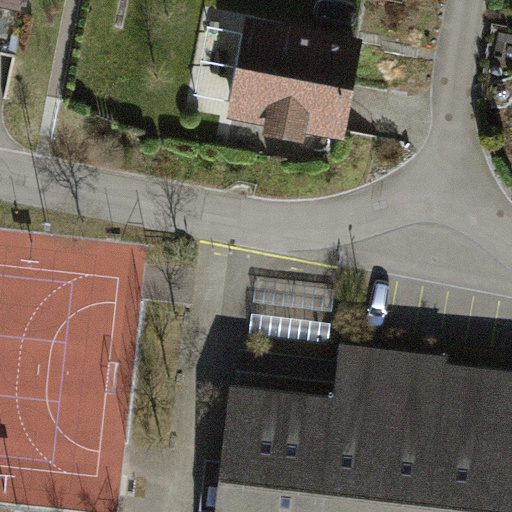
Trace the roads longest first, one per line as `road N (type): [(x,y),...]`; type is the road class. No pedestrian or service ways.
road 1 (residential): [(447,194),(355,220),(265,226),(0,176)]
road 2 (residential): [(468,0),(447,194)]
